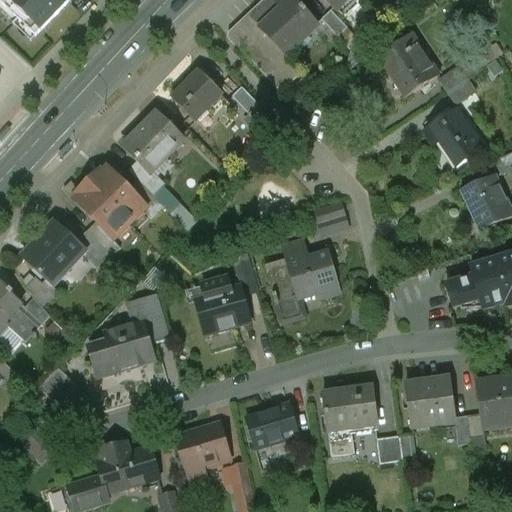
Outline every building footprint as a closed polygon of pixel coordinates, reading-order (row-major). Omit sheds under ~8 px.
[(6,0),(1,6),(36,38),(72,0),(6,0)] [(257,14),(267,25),(259,32),(284,59),(286,58),(317,28),(305,15),(306,14),(302,9),(301,9),(292,0),(271,0),(257,14)] [(324,0),(341,17),(344,14),(346,17),(360,4),(357,1),(358,0),(324,0)] [(330,13),(321,22),(337,40),(347,30),(330,13)] [(257,14),(231,38),(231,42),(280,95),(302,75),(286,58),(284,59),(259,32),(267,25),(257,14)] [(409,39),(377,60),(388,77),(392,74),(407,98),(436,79),(409,39)] [(439,83),(447,95),(467,81),(459,69),(439,83)] [(198,73),(171,101),(195,123),(221,94),(198,73)] [(467,81),(447,95),(454,107),(475,93),(467,81)] [(239,88),(230,97),(248,115),(257,106),(239,88)] [(459,112),(426,134),(434,146),(438,144),(455,169),(480,153),(456,116),(460,113),(459,112)] [(156,115),(122,148),(136,162),(149,175),(151,173),(182,142),(156,115)] [(281,129),(273,121),(262,133),(270,141),(281,129)] [(511,154),(493,164),(500,177),(511,171),(511,154)] [(149,175),(136,162),(127,171),(153,197),(164,186),(151,173),(149,175)] [(85,191),(73,202),(111,240),(144,208),(107,170),(95,181),(92,178),(82,188),(85,191)] [(511,217),(494,179),(462,195),(479,229),(493,222),(496,227),(511,219),(511,217)] [(187,208),(182,211),(174,201),(171,204),(161,192),(158,195),(187,231),(198,222),(187,208)] [(74,243),(54,224),(21,259),(51,287),(52,286),(48,282),(57,272),(61,276),(81,255),(84,252),(74,243)] [(85,232),(74,243),(84,252),(81,255),(95,269),(109,256),(85,232)] [(305,241),(284,247),(288,259),(299,299),(301,299),(322,294),(323,300),(340,295),(329,253),(310,259),(305,241)] [(448,296),(452,311),(479,303),(482,312),(506,305),(507,311),(511,310),(511,258),(497,263),(497,262),(470,270),(472,279),(454,285),(454,286),(446,288),(448,296)] [(299,299),(288,259),(267,265),(283,324),(305,318),(301,299),(299,299)] [(204,297),(195,299),(205,336),(250,324),(239,287),(229,290),(226,279),(201,286),(204,297)] [(0,284),(0,328),(4,324),(17,310),(21,306),(10,296),(12,294),(0,284)] [(106,348),(88,353),(96,380),(141,366),(139,359),(151,356),(148,346),(168,340),(155,296),(125,305),(130,324),(102,333),(106,348)] [(33,300),(24,309),(40,326),(49,317),(33,300)] [(17,310),(4,324),(24,343),(30,337),(33,340),(35,338),(32,335),(38,328),(17,310)] [(75,387),(57,369),(38,389),(57,407),(75,387)] [(511,379),(474,385),(479,418),(481,432),(483,431),(511,426),(511,424),(511,422),(511,379)] [(412,431),(454,425),(455,425),(455,422),(455,419),(449,381),(405,387),(412,431)] [(373,391),(324,399),(329,435),(351,432),(379,428),(373,391)] [(272,414),(246,422),(255,452),(299,438),(289,406),(271,412),(272,414)] [(479,418),(467,420),(470,447),(471,453),(486,451),(483,431),(481,432),(479,418)] [(470,447),(467,420),(455,422),(455,425),(454,425),(458,449),(470,447)] [(196,431),(176,437),(186,471),(187,471),(188,471),(186,464),(200,460),(202,467),(204,466),(231,459),(221,424),(197,431),(196,431)] [(351,432),(329,435),(333,462),(355,458),(351,432)] [(400,439),(376,443),(380,468),(403,464),(400,439)] [(129,454),(97,465),(102,480),(108,497),(109,497),(160,480),(151,449),(130,456),(129,454)] [(188,471),(187,471),(190,483),(208,478),(204,466),(202,467),(200,460),(186,464),(188,471)] [(245,463),(230,466),(237,499),(252,497),(245,463)] [(84,511),(111,503),(109,497),(108,497),(102,480),(71,490),(77,511),(84,511)] [(178,511),(172,494),(159,498),(164,511),(178,511)]
